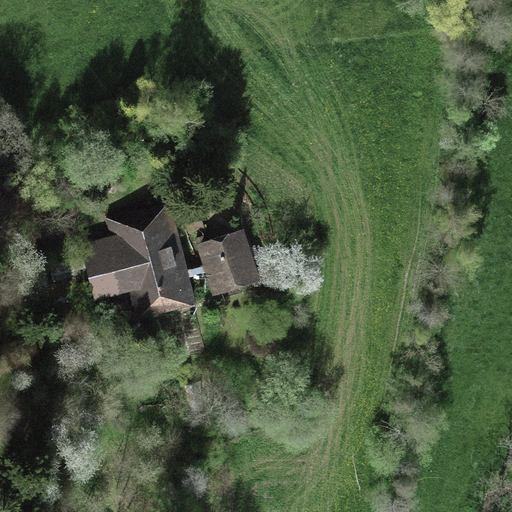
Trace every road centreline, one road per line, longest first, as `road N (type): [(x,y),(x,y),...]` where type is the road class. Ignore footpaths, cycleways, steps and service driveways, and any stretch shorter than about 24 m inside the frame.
road 1 (track): [(378,511),(389,408),(440,156),(456,0)]
road 2 (track): [(26,511),(42,331)]
